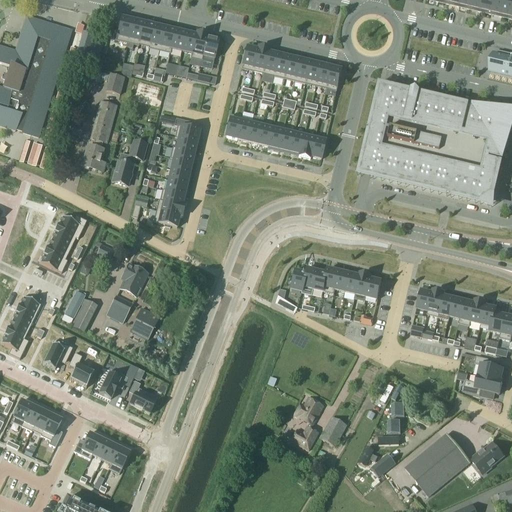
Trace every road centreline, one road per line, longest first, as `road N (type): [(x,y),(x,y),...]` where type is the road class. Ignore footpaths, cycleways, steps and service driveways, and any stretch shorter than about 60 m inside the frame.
road 1 (unclassified): [(331,210),(284,205),(245,230),(159,445)]
road 2 (unclassified): [(177,452),(258,246),(292,224),(325,229)]
road 3 (residential): [(208,151),(180,255),(43,185)]
road 4 (track): [(385,361),(306,511)]
road 5 (residential): [(379,62),(511,93)]
road 6 (residential): [(336,184),(208,151)]
road 7 (residential): [(511,45),(389,16)]
road 8 (residential): [(363,62),(336,184)]
road 9 (residential): [(235,31),(208,151)]
road 10 (residential): [(235,31),(354,58)]
